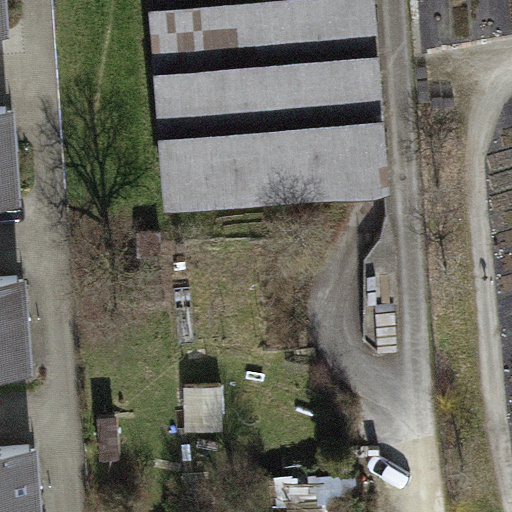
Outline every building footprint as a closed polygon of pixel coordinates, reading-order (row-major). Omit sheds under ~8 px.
[(367,0),(157,0),(175,190),(382,171),(367,0)] [(11,105),(0,106),(0,190),(17,189),(11,105)] [(24,276),(0,277),(0,361),(30,360),(24,276)] [(39,511),(36,446),(0,447),(0,511),(39,511)] [(368,511),(367,475),(297,478),(298,511),(368,511)]
